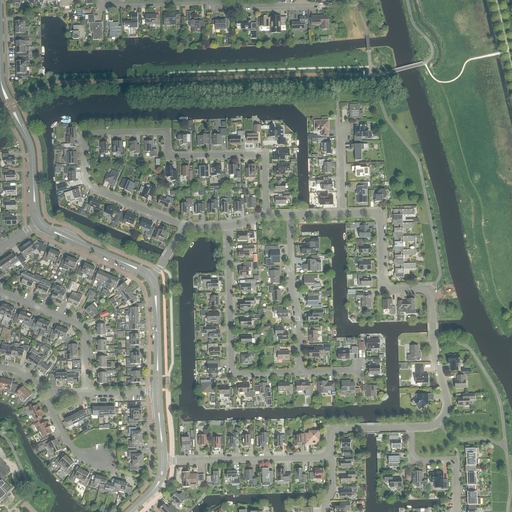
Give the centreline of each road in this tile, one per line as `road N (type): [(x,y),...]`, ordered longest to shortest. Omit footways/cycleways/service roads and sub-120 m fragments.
road 1 (residential): [(185,229),(92,188),(84,133),(167,130),(167,156),(264,153),(266,215)]
road 2 (residential): [(411,427),(438,422),(447,403),(433,351),(431,288),(382,289),(380,212),(342,213)]
road 3 (residential): [(299,371),(231,373),(227,225)]
road 4 (residential): [(164,461),(330,457)]
road 5 (residential): [(299,371),(289,214)]
road 6 (residential): [(86,393),(81,327),(0,289)]
road 7 (residential): [(456,511),(455,459),(412,460),(411,427)]
